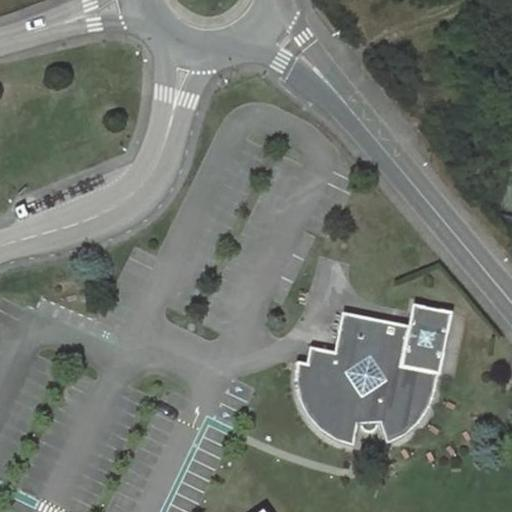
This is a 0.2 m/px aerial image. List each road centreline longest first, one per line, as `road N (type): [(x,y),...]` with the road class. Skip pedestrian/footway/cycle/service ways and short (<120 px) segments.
road 1 (unclassified): [(262,24),(318,73),(511,303)]
road 2 (residential): [(0,250),(95,218),(135,195),(167,134),(187,47)]
road 3 (unclassified): [(0,39),(141,3)]
